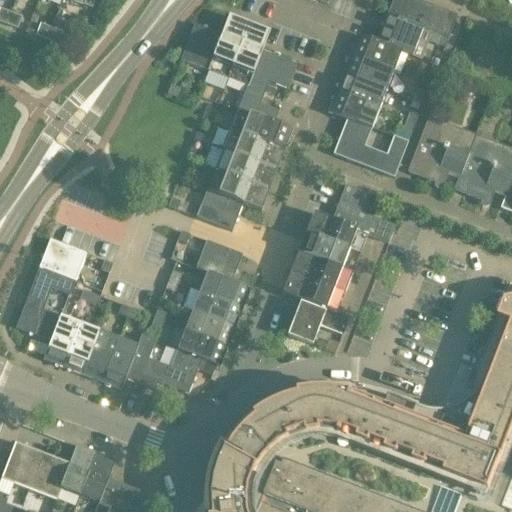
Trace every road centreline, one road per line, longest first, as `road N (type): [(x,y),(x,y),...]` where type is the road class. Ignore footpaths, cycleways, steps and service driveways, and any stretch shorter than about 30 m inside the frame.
road 1 (tertiary): [(0,228),(171,0)]
road 2 (residential): [(298,158),(511,249)]
road 3 (residential): [(372,369),(439,392),(488,260)]
road 4 (residential): [(488,260),(430,240),(414,256),(372,369)]
road 5 (residential): [(179,456),(0,380)]
road 6 (residential): [(248,393),(232,377),(278,261)]
road 7 (residential): [(278,261),(144,210)]
road 8 (residential): [(298,158),(339,27)]
road 9 (residential): [(248,393),(305,369),(372,369)]
